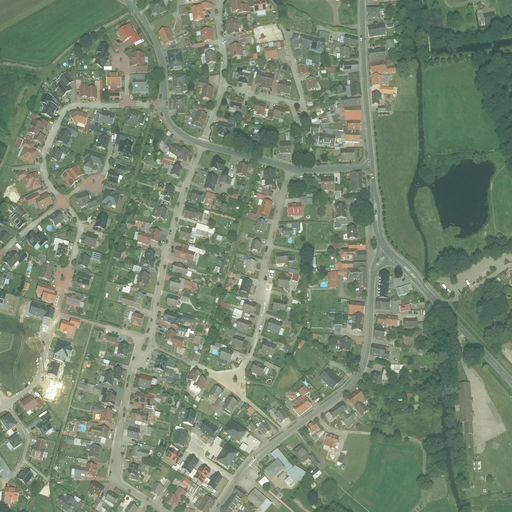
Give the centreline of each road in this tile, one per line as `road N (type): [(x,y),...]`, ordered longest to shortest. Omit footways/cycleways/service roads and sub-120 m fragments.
road 1 (residential): [(160,511),(118,481),(117,447),(201,144)]
road 2 (residential): [(288,168),(264,269),(262,316),(232,380)]
road 3 (tertiary): [(361,0),(370,169)]
road 4 (residential): [(127,105),(81,105),(60,115),(43,166),(61,201)]
road 5 (residential): [(223,87),(303,103),(285,33)]
road 6 (tertiary): [(372,282),(359,372),(316,411)]
road 7 (track): [(349,432),(419,444),(424,503)]
